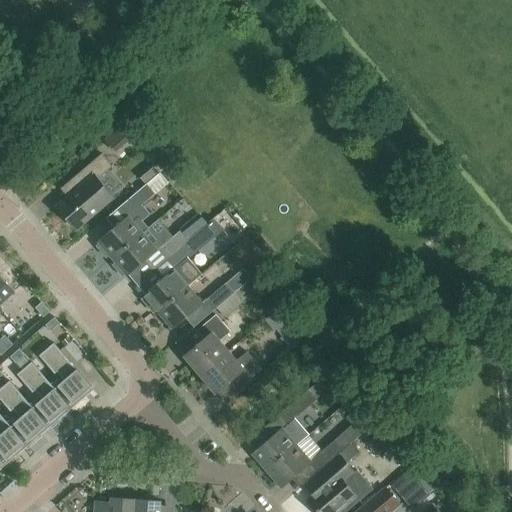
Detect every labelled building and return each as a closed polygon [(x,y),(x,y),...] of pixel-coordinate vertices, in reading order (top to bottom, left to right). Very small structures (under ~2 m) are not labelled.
[(67,198),(58,207),(76,228),(112,197),(111,196),(97,180),(109,170),(114,166),(102,153),(70,180),(78,189),(67,198)] [(164,169),(150,179),(160,191),(173,181),(164,169)] [(125,203),(133,213),(128,217),(114,229),(99,242),(112,259),(142,233),(136,226),(149,215),(141,206),(156,194),(147,184),(125,203)] [(127,275),(161,246),(170,257),(189,241),(181,231),(172,239),(164,229),(149,242),(142,233),(112,259),(127,275)] [(201,275),(186,258),(210,238),(203,229),(189,241),(170,257),(178,265),(173,269),(174,270),(144,296),(158,312),(188,286),(201,275)] [(218,240),(196,259),(207,271),(229,252),(218,240)] [(251,277),(242,267),(206,298),(214,308),(251,277)] [(207,269),(195,282),(207,293),(219,280),(207,269)] [(0,275),(0,304),(14,291),(0,275)] [(188,286),(158,312),(172,329),(202,303),(188,286)] [(36,308),(44,317),(50,312),(42,302),(36,308)] [(227,352),(220,343),(231,333),(223,324),(215,315),(197,330),(204,339),(186,355),(185,356),(200,374),(227,352)] [(55,317),(46,325),(51,331),(61,323),(55,317)] [(0,342),(7,350),(13,345),(5,336),(0,339),(0,342)] [(54,389),(69,406),(91,387),(54,343),(39,356),(55,374),(58,372),(64,380),(55,389),(54,389)] [(20,349),(11,357),(16,363),(25,355),(20,349)] [(243,386),(261,370),(247,353),(236,362),(227,352),(200,374),(216,393),(218,391),(235,376),(243,386)] [(42,399),(33,408),(32,408),(47,425),(69,406),(54,389),(55,389),(32,362),(17,375),(33,393),(36,391),(42,399)] [(307,390),(278,415),(286,425),(294,418),(316,399),(328,389),(319,379),(307,390)] [(10,427),(25,444),(47,425),(32,408),(33,408),(10,381),(0,389),(0,399),(11,412),(13,410),(20,418),(11,426),(10,427)] [(10,427),(11,426),(0,414),(0,460),(2,463),(25,444),(10,427)] [(353,425),(333,442),(341,451),(353,440),(372,424),(364,415),(353,425)] [(266,443),(253,454),(267,471),(297,445),(309,435),(294,418),(286,425),(283,428),(267,442),(266,443)] [(322,452),(314,458),(322,467),(338,453),(341,451),(333,442),(322,452)] [(297,445),(267,471),(281,487),(293,477),(311,461),(299,447),(297,445)] [(319,491),(308,501),(317,511),(339,511),(340,511),(357,497),(345,483),(356,474),(355,473),(338,453),(322,467),(317,472),(308,479),(310,481),(319,491)] [(422,486),(409,471),(391,486),(404,501),(422,486)] [(357,511),(394,511),(401,507),(394,499),(385,488),(363,507),(357,511)] [(133,511),(135,499),(112,497),(111,503),(99,502),(98,511),(133,511)] [(161,501),(135,499),(133,511),(172,511),(173,507),(160,506),(161,501)]
